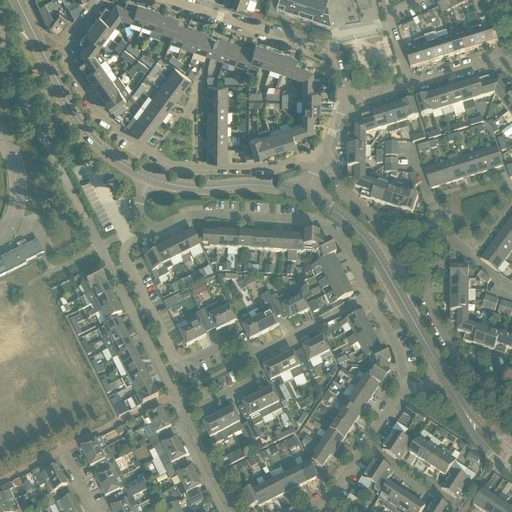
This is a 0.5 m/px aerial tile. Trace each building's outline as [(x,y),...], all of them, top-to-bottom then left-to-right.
[(63,0),(66,5),(67,5),(69,10),(81,4),(78,0),(63,0)] [(131,20),(137,3),(126,0),(124,7),(116,4),(120,17),(131,20)] [(251,16),(256,0),(228,0),(228,2),(241,6),(239,12),(251,16)] [(284,15),(298,20),(300,15),(314,20),(312,25),(332,31),(329,19),(324,17),(327,10),(326,9),(328,4),(325,3),(326,0),(278,0),(278,2),(280,3),(278,8),(279,8),(285,10),(284,15)] [(453,9),(447,0),(444,0),(442,1),(447,12),(453,9)] [(458,7),(454,0),(447,0),(453,9),(458,7)] [(481,0),(492,11),(501,2),(498,0),(481,0)] [(447,12),(442,1),(436,4),(442,15),(446,13),(447,12)] [(141,24),(147,7),(137,3),(131,20),(141,24)] [(120,17),(116,4),(111,11),(105,7),(98,15),(113,26),(120,17)] [(152,27),(157,10),(147,7),(141,24),(151,27),(152,27)] [(162,31),(168,14),(157,10),(152,27),(151,27),(149,35),(159,38),(161,31),(162,31)] [(57,35),(68,21),(58,14),(48,28),(57,35)] [(178,17),(168,14),(162,31),(172,34),(172,35),(176,24),(178,17)] [(113,26),(98,15),(92,24),(106,35),(113,26)] [(487,46),(481,27),(479,21),(468,25),(470,30),(476,49),(487,46)] [(498,42),(492,23),(481,27),(487,46),(498,42)] [(106,35),(92,24),(85,33),(100,44),(106,35)] [(181,47),(188,28),(176,24),(172,35),(172,34),(169,43),(181,47)] [(193,51),(200,32),(188,28),(181,47),(193,51)] [(476,49),(470,30),(459,34),(465,53),(476,49)] [(222,61),(229,41),(217,37),(217,38),(213,37),(211,37),(212,36),(200,32),(193,51),(196,52),(205,55),(210,57),(222,61)] [(93,53),(100,44),(85,33),(79,42),(85,46),(80,53),(93,53)] [(436,34),(425,38),(433,63),(444,59),(438,41),(436,34)] [(465,53),(459,34),(448,37),(454,56),(465,53)] [(454,56),(448,37),(438,41),(444,59),(454,56)] [(122,47),(126,41),(122,38),(118,43),(122,47)] [(425,38),(414,42),(416,47),(422,66),(433,63),(425,38)] [(234,65),(241,45),(229,41),(222,61),(234,65)] [(119,52),(122,47),(118,43),(114,49),(119,52)] [(131,51),(134,47),(129,43),(126,47),(131,51)] [(260,64),(265,46),(255,43),(253,49),(249,60),(250,60),(248,66),(258,69),(260,64)] [(249,60),(253,49),(241,45),(234,65),(247,69),(248,66),(250,60),(249,60)] [(270,67),(276,50),(265,46),(260,64),(270,67)] [(136,55),(140,50),(134,47),(131,51),(136,55)] [(422,66),(416,47),(405,51),(411,70),(422,66)] [(126,58),(129,53),(124,50),(121,54),(126,58)] [(280,70),(286,53),(276,50),(270,67),(280,70)] [(100,53),(93,53),(80,53),(85,60),(79,64),(85,73),(100,63),(104,60),(104,59),(100,53)] [(131,62),(134,57),(129,53),(126,58),(131,62)] [(145,61),(148,57),(143,53),(139,57),(145,61)] [(291,74),(296,57),(286,53),(280,70),(291,74)] [(174,63),(177,59),(172,55),(168,60),(174,63)] [(150,65),(153,61),(148,57),(145,61),(150,65)] [(307,60),(296,57),(291,74),(301,77),(312,70),(304,67),(307,60)] [(179,67),(182,63),(177,59),(174,63),(179,67)] [(140,68),(143,64),(138,60),(134,64),(140,68)] [(157,71),(160,65),(156,62),(152,67),(157,71)] [(91,82),(106,71),(100,63),(85,73),(91,82)] [(145,72),(148,67),(143,64),(140,68),(145,72)] [(153,76),(157,71),(152,67),(148,72),(153,76)] [(183,90),(191,80),(174,68),(167,78),(183,90)] [(193,78),(196,73),(191,69),(187,74),(193,78)] [(312,78),(312,70),(301,77),(302,78),(301,89),(319,89),(320,78),(312,78)] [(98,91),(112,80),(106,71),(91,82),(98,91)] [(176,100),(183,90),(167,78),(159,88),(176,100)] [(489,78),(478,81),(484,98),(495,95),(499,82),(491,85),(489,78)] [(104,99),(119,89),(112,80),(98,91),(104,99)] [(484,98),(478,81),(468,84),(473,102),(484,98)] [(142,91),(145,86),(141,82),(137,87),(142,91)] [(504,89),(499,82),(495,95),(502,104),(511,96),(511,87),(510,85),(504,89)] [(473,102),(468,84),(458,88),(463,105),(473,102)] [(124,85),(119,89),(104,99),(110,108),(119,102),(125,98),(126,97),(129,93),(124,85)] [(227,98),(227,85),(207,85),(207,98),(227,98)] [(138,96),(142,91),(137,87),(133,93),(138,96)] [(168,111),(176,100),(159,88),(152,98),(168,111)] [(463,105),(458,88),(447,91),(453,108),(463,105)] [(319,100),(319,89),(301,89),(301,100),(319,100)] [(453,108),(447,91),(437,94),(442,111),(453,108)] [(442,111),(437,94),(426,97),(432,115),(442,111)] [(511,110),(511,96),(502,104),(508,113),(511,110)] [(432,115),(426,97),(416,101),(419,110),(421,118),(432,115)] [(161,121),(168,111),(152,98),(144,109),(161,121)] [(227,111),(227,98),(207,98),(206,111),(227,111)] [(319,111),(319,100),(301,100),(301,111),(319,111)] [(419,119),(413,102),(403,105),(408,122),(419,119)] [(124,109),(126,108),(123,103),(120,105),(118,107),(121,112),(124,109)] [(408,122),(403,105),(392,108),(398,125),(408,122)] [(115,115),(121,112),(118,107),(112,111),(115,115)] [(398,125),(392,108),(382,112),(387,129),(389,134),(400,131),(398,125)] [(153,131),(161,121),(144,109),(137,119),(153,131)] [(227,124),(227,111),(206,111),(206,123),(227,124)] [(319,122),(319,111),(301,111),(301,123),(312,131),(312,122),(319,122)] [(387,129),(382,112),(372,115),(377,132),(387,129)] [(377,132),(372,115),(361,118),(363,125),(355,127),(366,136),(366,135),(377,132)] [(145,141),(153,131),(137,119),(129,129),(145,141)] [(487,124),(490,130),(495,126),(491,121),(487,124)] [(227,136),(227,124),(206,123),(206,136),(227,136)] [(304,133),(312,131),(301,123),(290,126),(295,143),(306,140),(304,133)] [(295,143),(290,126),(280,129),(285,147),(295,143)] [(499,132),(495,126),(490,130),(494,135),(499,132)] [(366,147),(366,136),(355,127),(355,136),(348,136),(348,147),(366,147)] [(275,150),(269,133),(268,128),(258,131),(259,136),(264,153),(275,150)] [(285,147),(280,129),(269,133),(275,150),(285,147)] [(227,149),(227,136),(206,136),(206,149),(227,149)] [(264,153),(259,136),(248,139),(254,156),(264,153)] [(431,150),(430,143),(417,147),(419,154),(431,150)] [(366,158),(366,147),(348,147),(348,158),(366,158)] [(503,167),(500,157),(497,147),(485,151),(491,171),(503,167)] [(226,162),(226,152),(227,149),(206,149),(206,161),(226,162)] [(491,171),(485,151),(473,155),(479,174),(491,171)] [(479,174),(473,155),(461,159),(467,178),(479,174)] [(365,169),(366,158),(348,158),(348,169),(365,169)] [(467,178),(461,159),(448,163),(455,182),(467,178)] [(455,182),(448,163),(437,166),(443,186),(455,182)] [(397,175),(398,167),(385,166),(385,173),(391,173),(391,177),(396,179),(397,175)] [(443,186),(437,166),(424,170),(430,190),(443,186)] [(365,181),(365,169),(348,169),(348,180),(355,180),(355,188),(365,181)] [(371,201),(377,184),(365,181),(355,188),(363,191),(360,198),(371,201)] [(381,205),(387,188),(377,184),(371,201),(381,205)] [(391,208),(397,191),(387,188),(381,205),(391,208)] [(402,211),(407,194),(397,191),(391,208),(402,211)] [(418,198),(408,195),(407,194),(402,211),(412,215),(418,198)] [(511,220),(511,219),(503,229),(511,235),(511,220)] [(511,251),(511,235),(503,229),(496,240),(511,252),(511,251)] [(191,232),(181,237),(189,253),(199,247),(191,232)] [(227,250),(228,233),(217,232),(217,235),(216,249),(227,250)] [(238,250),(239,233),(228,233),(227,250),(238,250)] [(249,251),(250,234),(239,233),(238,250),(249,251)] [(216,249),(217,235),(202,234),(202,246),(203,249),(209,249),(216,249)] [(250,234),(249,251),(260,252),(261,235),(250,234)] [(271,252),(272,235),(261,235),(260,252),(271,252)] [(272,235),(271,252),(282,253),(283,236),(272,235)] [(302,249),(303,249),(311,250),(311,253),(315,255),(318,254),(321,261),(317,264),(335,255),(328,242),(318,236),(303,235),(303,237),(302,249)] [(283,236),(282,253),(287,253),(287,262),(291,262),(293,237),(283,236)] [(179,257),(189,253),(181,237),(172,242),(179,257)] [(291,262),(295,262),(296,254),(303,254),(303,249),(302,249),(303,237),(293,237),(291,262)] [(511,252),(496,240),(488,250),(504,262),(511,252)] [(25,263),(36,257),(43,254),(37,241),(0,259),(0,260),(1,263),(0,263),(0,277),(26,265),(25,263)] [(179,257),(172,242),(162,247),(170,262),(179,257)] [(170,262),(162,247),(152,252),(153,254),(165,277),(168,275),(166,271),(172,268),(170,262)] [(497,272),(504,262),(488,250),(481,260),(497,272)] [(153,254),(143,259),(155,282),(165,277),(153,254)] [(317,264),(310,267),(312,272),(313,271),(316,277),(322,274),(338,266),(333,257),(335,256),(335,255),(317,264)] [(469,280),(469,269),(464,269),(464,264),(459,264),(457,265),(456,265),(455,266),(455,268),(455,269),(451,269),(451,280),(469,280)] [(342,276),(338,266),(322,274),(325,279),(318,283),(319,287),(342,276)] [(85,297),(106,286),(101,276),(97,267),(90,270),(95,279),(79,286),(85,297)] [(482,281),(486,276),(481,272),(477,277),(482,281)] [(347,285),(342,276),(319,287),(324,297),(347,285)] [(491,280),(486,276),(482,281),(488,285),(491,280)] [(205,287),(214,282),(212,278),(203,283),(205,287)] [(303,283),(307,281),(305,278),(297,282),(300,289),(304,287),(303,283)] [(468,291),(469,280),(451,280),(451,291),(468,291)] [(183,289),(179,281),(175,283),(179,291),(183,289)] [(352,295),(347,285),(324,297),(329,307),(352,295)] [(111,295),(110,293),(111,291),(109,287),(107,287),(106,286),(85,297),(84,297),(89,307),(95,303),(111,295)] [(468,302),(468,291),(451,291),(450,302),(468,302)] [(308,312),(304,303),(298,292),(288,297),(298,317),(308,312)] [(274,306),(270,298),(268,294),(260,297),(264,306),(267,305),(269,309),(274,306)] [(100,313),(116,305),(111,295),(95,303),(90,306),(93,312),(87,315),(89,318),(95,316),(100,313)] [(298,317),(291,302),(288,297),(288,296),(282,299),(281,297),(278,299),(276,296),(270,298),(274,306),(280,317),(284,315),(288,322),(298,317)] [(488,310),(492,299),(485,296),(481,308),(488,310)] [(178,307),(173,298),(163,303),(167,312),(172,310),(174,313),(180,311),(178,307)] [(494,312),(498,301),(492,299),(488,310),(494,312)] [(223,310),(218,313),(226,327),(236,322),(225,302),(221,305),(223,310)] [(468,313),(468,302),(450,302),(450,312),(468,313)] [(504,316),(508,304),(501,302),(497,313),(504,316)] [(30,303),(13,312),(17,320),(34,311),(30,303)] [(121,315),(116,305),(100,313),(105,323),(121,315)] [(215,332),(226,327),(218,313),(214,305),(199,313),(208,330),(213,327),(215,332)] [(278,327),(271,312),(266,315),(263,310),(258,312),(268,332),(278,327)] [(34,311),(17,320),(21,327),(38,319),(34,311)] [(268,332),(258,312),(254,314),(257,319),(251,322),(259,337),(268,332)] [(468,324),(468,313),(450,312),(450,324),(457,324),(457,332),(468,324)] [(199,313),(194,316),(198,323),(188,328),(196,342),(206,337),(203,332),(208,330),(199,313)] [(338,324),(340,329),(348,325),(350,330),(366,323),(361,313),(338,324)] [(249,317),(239,322),(249,342),(259,337),(251,322),(249,317)] [(38,319),(21,327),(24,335),(41,326),(38,319)] [(118,320),(97,331),(102,341),(123,330),(118,320)] [(371,332),(366,323),(350,330),(354,337),(346,340),(348,344),(371,332)] [(474,345),(479,328),(468,324),(457,332),(465,335),(463,342),(474,345)] [(81,335),(76,325),(72,327),(77,337),(81,335)] [(41,326),(24,335),(28,342),(45,334),(41,326)] [(196,342),(188,328),(178,333),(186,347),(196,342)] [(484,349),(490,332),(479,328),(474,345),(484,349)] [(0,341),(0,342),(0,361),(2,365),(12,359),(10,354),(16,351),(5,330),(0,333),(0,341)] [(128,340),(123,330),(102,341),(107,351),(128,340)] [(376,342),(371,332),(348,344),(350,348),(357,344),(360,350),(376,342)] [(494,352),(500,335),(490,332),(484,349),(494,352)] [(45,334),(28,342),(32,350),(52,340),(51,339),(49,341),(45,334)] [(507,349),(511,350),(511,341),(511,339),(500,335),(494,352),(505,356),(507,349)] [(322,338),(312,344),(319,358),(329,353),(322,338)] [(52,340),(32,350),(35,349),(38,356),(55,347),(52,340)] [(117,358),(133,350),(128,340),(107,351),(111,361),(117,358)] [(380,352),(376,342),(360,350),(363,356),(365,359),(380,352)] [(319,358),(312,344),(302,349),(305,356),(300,359),(312,381),(318,379),(310,363),(319,358)] [(55,347),(38,356),(42,363),(59,355),(55,347)] [(138,360),(133,350),(117,358),(122,368),(138,360)] [(383,351),(380,352),(365,359),(366,360),(367,359),(371,367),(370,371),(366,378),(364,377),(379,387),(378,387),(380,389),(389,376),(388,376),(389,364),(383,351)] [(308,373),(300,359),(296,361),(292,353),(282,358),(293,381),(302,376),(306,384),(312,381),(308,373)] [(59,355),(42,363),(46,371),(63,362),(59,355)] [(358,364),(366,360),(365,359),(363,356),(356,360),(358,364)] [(295,384),(282,358),(272,363),(280,378),(289,373),(294,384),(295,384)] [(143,369),(138,360),(122,368),(127,377),(143,369)] [(63,362),(46,371),(50,378),(67,370),(63,362)] [(280,378),(272,363),(262,368),(281,405),(285,403),(278,389),(283,386),(279,378),(280,378)] [(148,379),(143,369),(127,377),(121,380),(126,390),(132,387),(148,379)] [(67,370),(50,378),(53,386),(51,387),(71,377),(67,370)] [(361,383),(354,378),(354,379),(349,376),(347,379),(351,382),(358,386),(361,383)] [(71,377),(51,387),(55,395),(72,386),(68,379),(71,378),(71,377)] [(373,396),(378,387),(379,387),(364,377),(361,383),(358,386),(373,396)] [(152,389),(148,379),(132,387),(136,397),(152,389)] [(358,386),(351,382),(349,386),(356,390),(358,386)] [(72,386),(55,395),(58,402),(76,394),(72,386)] [(367,405),(373,396),(358,386),(352,396),(367,405)] [(136,397),(132,399),(137,409),(157,399),(152,389),(136,397)] [(271,390),(261,395),(271,415),(281,410),(271,390)] [(76,394),(58,402),(62,410),(79,401),(76,394)] [(271,415),(261,395),(251,400),(261,420),(271,415)] [(361,414),(367,405),(352,396),(349,401),(342,396),(339,400),(361,414)] [(33,397),(17,405),(22,415),(39,407),(33,397)] [(261,420),(251,400),(241,405),(250,423),(252,422),(255,427),(263,423),(261,420)] [(361,414),(339,400),(337,404),(344,408),(340,413),(355,423),(361,414)] [(79,401),(62,410),(66,417),(83,409),(79,401)] [(123,403),(117,406),(113,408),(116,414),(118,418),(122,416),(128,413),(123,403)] [(39,407),(22,415),(27,425),(43,417),(39,407)] [(415,419),(419,414),(416,412),(408,407),(408,408),(405,412),(403,415),(414,421),(415,419)] [(150,426),(165,418),(160,408),(141,418),(143,422),(147,420),(150,426)] [(83,409),(66,417),(70,425),(87,417),(83,409)] [(241,428),(232,410),(222,415),(232,436),(240,432),(247,445),(254,442),(245,425),(241,428)] [(349,432),(355,423),(340,413),(337,419),(330,414),(328,418),(349,432)] [(423,424),(426,419),(421,416),(419,414),(415,419),(418,421),(423,424)] [(232,436),(222,415),(212,419),(224,444),(227,442),(226,440),(232,436)] [(43,417),(27,425),(32,434),(48,426),(43,417)] [(165,418),(150,426),(143,429),(151,444),(166,437),(163,432),(170,428),(165,418)] [(343,441),(349,432),(328,418),(327,419),(334,423),(331,429),(324,424),(322,427),(343,441)] [(224,444),(212,419),(202,424),(209,439),(210,439),(214,446),(222,441),(224,444)] [(250,423),(245,425),(254,442),(260,438),(255,427),(252,422),(250,423)] [(431,422),(427,427),(455,444),(458,439),(431,422)] [(48,426),(32,434),(37,444),(53,436),(48,426)] [(326,435),(322,441),(337,450),(343,441),(322,427),(319,431),(326,435)] [(283,439),(281,436),(279,432),(274,434),(277,442),(283,439)] [(391,457),(403,438),(395,432),(382,451),(391,457)] [(168,442),(166,437),(151,444),(153,450),(158,459),(166,455),(180,448),(175,438),(168,442)] [(418,460),(431,440),(427,438),(425,441),(420,437),(409,453),(418,460)] [(85,459),(105,448),(100,438),(80,449),(85,459)] [(400,463),(412,444),(403,438),(391,457),(400,463)] [(427,465),(438,449),(429,444),(431,441),(431,440),(418,460),(427,465)] [(310,445),(316,450),(329,458),(331,459),(337,450),(322,441),(319,446),(312,441),(310,445)] [(449,452),(444,449),(440,446),(427,465),(436,471),(449,452)] [(114,462),(111,457),(107,448),(105,448),(85,459),(90,469),(95,466),(98,471),(114,462)] [(185,458),(180,448),(158,459),(165,474),(166,474),(175,469),(173,465),(185,458)] [(261,461),(279,455),(277,448),(259,454),(261,461)] [(311,463),(312,465),(321,470),(329,458),(316,450),(313,456),(312,455),(309,460),(311,463)] [(446,477),(451,469),(456,461),(451,458),(453,455),(449,452),(436,471),(446,477)] [(473,460),(476,455),(471,452),(468,457),(472,460),(473,460)] [(244,459),(242,455),(232,460),(234,464),(244,459)] [(478,464),(480,459),(481,459),(476,455),(473,460),(478,464)] [(248,461),(252,468),(259,464),(255,457),(248,461)] [(316,480),(311,471),(304,457),(300,459),(304,466),(298,469),(305,485),(316,480)] [(223,470),(234,464),(232,460),(221,466),(223,470)] [(372,485),(385,466),(376,460),(363,479),(372,485)] [(121,478),(122,478),(114,462),(98,471),(100,476),(95,479),(100,489),(121,478)] [(305,485),(298,469),(292,472),(288,465),(285,467),(296,489),(305,485)] [(389,478),(391,475),(392,474),(394,472),(390,469),(385,466),(372,485),(377,488),(374,492),(379,494),(377,497),(378,498),(390,479),(389,478)] [(61,477),(56,467),(45,473),(42,468),(31,473),(39,489),(44,486),(61,477)] [(285,467),(281,469),(284,476),(278,479),(286,494),(296,489),(285,467)] [(153,480),(156,486),(176,476),(177,478),(173,480),(172,482),(171,484),(173,487),(174,488),(176,488),(179,486),(181,485),(195,478),(190,468),(178,474),(175,469),(166,474),(165,474),(153,480)] [(450,496),(462,477),(453,471),(441,490),(450,496)] [(286,494),(278,479),(273,482),(269,474),(265,476),(277,499),(286,494)] [(277,499),(265,476),(261,478),(265,486),(259,489),(267,504),(277,499)] [(66,487),(61,477),(44,486),(49,496),(44,498),(46,504),(57,498),(55,493),(66,487)] [(458,501),(471,482),(462,477),(450,496),(458,501)] [(137,489),(134,483),(127,487),(126,487),(121,478),(100,489),(105,499),(123,489),(125,494),(137,489)] [(198,489),(200,488),(195,478),(181,485),(179,486),(176,488),(175,488),(180,498),(181,498),(183,502),(186,501),(200,494),(198,489)] [(128,500),(148,490),(145,484),(137,489),(125,494),(128,499),(128,500)] [(253,492),(250,484),(245,486),(248,492),(256,507),(257,509),(267,504),(259,489),(253,492)] [(385,509),(398,490),(389,484),(378,500),(383,504),(381,507),(385,509)] [(481,511),(482,511),(492,498),(487,494),(491,488),(487,485),(473,506),(481,511)] [(0,507),(8,504),(12,502),(7,492),(9,491),(6,486),(0,488),(0,507)] [(256,507),(248,492),(243,494),(239,487),(235,489),(246,511),(256,507)] [(389,511),(396,511),(407,496),(398,490),(385,509),(389,511)] [(204,502),(200,494),(186,501),(190,509),(194,507),(204,502)] [(495,511),(505,497),(502,495),(497,501),(492,498),(482,511),(495,511)] [(409,511),(416,502),(407,496),(396,511),(409,511)] [(508,511),(510,510),(505,506),(509,499),(505,497),(495,511),(508,511)] [(60,504),(57,498),(46,504),(49,509),(55,507),(57,511),(68,511),(77,508),(72,498),(60,504)] [(128,499),(110,508),(111,511),(127,511),(129,511),(137,507),(132,498),(128,500),(128,499)] [(157,502),(155,499),(151,500),(156,510),(160,508),(157,502)] [(438,511),(443,505),(439,502),(435,499),(433,501),(433,502),(426,511),(438,511)] [(416,502),(409,511),(422,511),(425,508),(416,502)]
